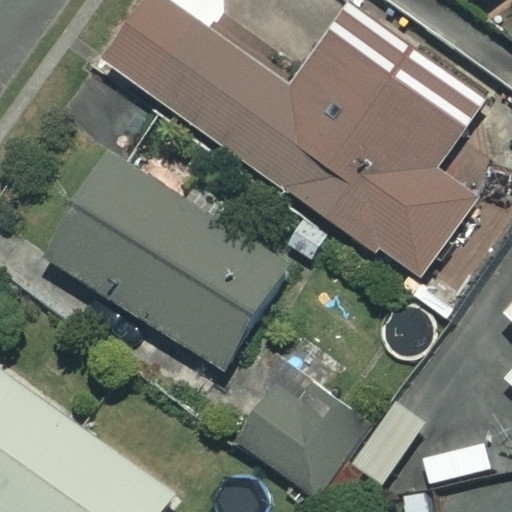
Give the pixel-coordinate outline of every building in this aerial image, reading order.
[(472,125),(511,152),(511,87),(455,47),(419,98),(332,37),(299,84),(201,15),(150,88),(383,252),(472,125)] [(293,264),(113,155),(51,258),(231,367),(293,264)] [(165,511),(179,492),(0,365),(0,511),(165,511)] [(376,426),(294,368),(242,441),(322,498),(350,458),(388,484),(430,424),(395,399),(376,426)] [(489,442),(426,458),(434,487),(497,471),(489,442)]
